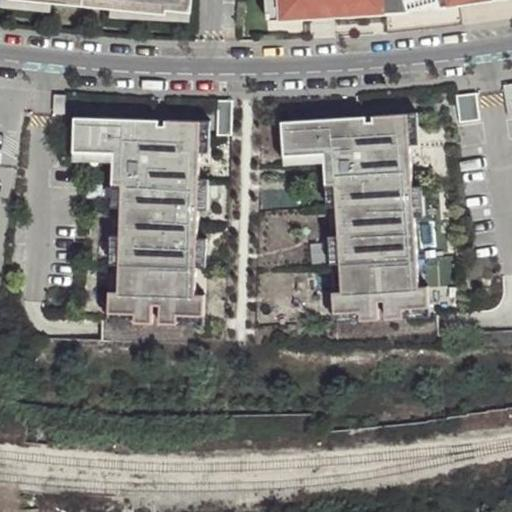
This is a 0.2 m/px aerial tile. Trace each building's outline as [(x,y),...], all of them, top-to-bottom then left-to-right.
[(22,0),(0,0),(0,4),(45,8),(45,2),(22,0)] [(22,0),(45,2),(109,9),(163,14),(163,10),(187,12),(188,0),(22,0)] [(266,0),(267,19),(311,17),(310,5),(336,4),(336,15),(410,11),(409,2),(416,0),(440,0),(443,7),(473,3),(473,0),(474,0),(266,0)] [(187,19),(187,12),(163,10),(163,14),(109,9),(108,16),(187,19)] [(457,95),(459,123),(480,121),(478,94),(457,95)] [(54,115),(64,117),(66,98),(55,96),(54,115)] [(217,137),(232,137),(233,102),(218,101),(217,137)] [(411,142),(409,111),(373,114),(374,121),(352,123),(352,116),(282,121),(285,156),(325,153),(326,162),(328,184),(336,183),(338,206),(341,235),(343,268),(345,290),(336,291),(338,313),(364,310),(364,319),(383,318),(381,300),(388,299),(389,317),(408,316),(407,307),(433,305),(431,284),(422,284),(420,258),(417,215),(414,184),(411,142)] [(409,111),(411,142),(420,142),(418,111),(409,111)] [(373,114),(352,116),(352,123),(374,121),(373,114)] [(74,154),(98,155),(100,120),(75,120),(74,154)] [(200,155),(201,124),(166,122),(166,129),(144,129),(144,122),(100,120),(98,155),(114,155),(113,164),(113,187),(121,186),(121,207),(119,239),(119,265),(118,294),(109,294),(109,316),(135,317),(134,325),(153,326),(154,307),(160,308),(160,326),(178,327),(178,318),(204,319),(205,298),(196,297),(197,270),(198,242),(199,213),(199,182),(200,155)] [(201,124),(200,155),(210,156),(210,124),(201,124)] [(325,153),(285,156),(286,165),(326,162),(325,153)] [(113,164),(114,155),(98,155),(74,154),(74,163),(113,164)] [(199,182),(199,213),(208,213),(208,182),(199,182)] [(338,206),(336,183),(328,184),(329,207),(338,206)] [(414,184),(417,215),(426,214),(423,184),(414,184)] [(112,207),(121,207),(121,186),(113,187),(112,207)] [(343,268),(341,235),(332,236),(334,269),(343,268)] [(110,265),(119,265),(119,239),(111,238),(110,265)] [(198,242),(197,270),(206,270),(207,241),(198,242)] [(407,307),(408,316),(434,313),(433,305),(407,307)] [(364,310),(338,313),(339,321),(364,319),(364,310)] [(135,317),(109,316),(108,325),(134,325),(135,317)] [(204,319),(178,318),(178,327),(204,328),(204,319)]
